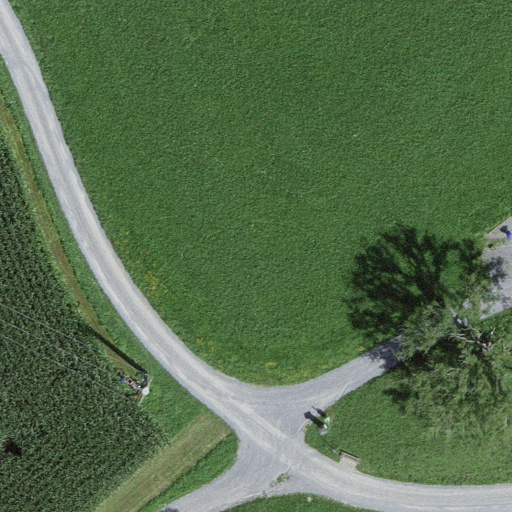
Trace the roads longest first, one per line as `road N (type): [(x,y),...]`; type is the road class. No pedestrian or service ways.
road 1 (track): [(511,498),(408,501),(334,481),(271,445),(205,386),(142,316),(94,240),(0,16)]
road 2 (track): [(511,300),(422,336),(298,410),(271,445),(186,511)]
